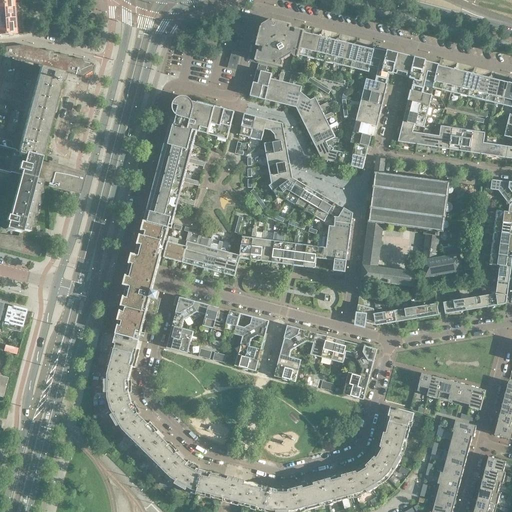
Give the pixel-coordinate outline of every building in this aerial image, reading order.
[(0,35),(15,35),(13,17),(12,4),(0,4),(0,35)] [(298,55),(304,33),(305,31),(295,29),(295,30),(295,31),(294,33),(290,32),(290,29),(291,29),(291,28),(291,25),(270,20),(262,25),(257,46),(259,47),(259,48),(260,48),(260,47),(263,48),(262,53),(260,53),(259,52),(258,52),(256,61),(282,67),(283,62),(281,58),(283,57),(285,59),(290,56),(288,54),(291,52),(293,56),(298,58),(299,55),(298,55)] [(307,58),(313,35),(304,33),(298,55),(299,55),(307,58)] [(316,60),(321,37),(313,35),(307,58),(316,60)] [(325,62),(330,39),(321,37),(316,60),(325,62)] [(333,64),(339,42),(330,39),(325,62),(333,64)] [(342,66),(348,44),(339,42),(333,64),(342,66)] [(351,68),(356,46),(348,44),(342,66),(351,68)] [(35,61),(38,50),(23,46),(13,47),(6,48),(4,55),(14,57),(28,61),(29,59),(35,61)] [(360,70),(365,48),(356,46),(351,68),(360,70)] [(374,50),(365,48),(360,70),(369,73),(370,68),(374,50)] [(434,84),(438,66),(439,66),(439,65),(426,62),(426,61),(387,51),(387,52),(374,49),(374,50),(370,68),(378,70),(375,81),(375,82),(387,84),(389,74),(393,75),(394,74),(410,78),(410,79),(414,80),(411,90),(411,91),(423,93),(426,82),(434,84)] [(78,75),(81,62),(79,61),(79,59),(74,59),(74,60),(65,57),(65,55),(60,55),(60,56),(51,54),(51,51),(46,51),(46,52),(38,50),(35,61),(35,63),(78,75)] [(235,69),(240,53),(233,51),(228,68),(235,69)] [(295,71),(298,58),(293,56),(290,69),(295,71)] [(91,71),(92,66),(93,66),(93,64),(88,63),(81,62),(78,75),(82,76),(91,71)] [(265,72),(267,66),(258,64),(256,70),(265,72)] [(447,68),(439,66),(438,66),(434,84),(433,88),(442,91),(447,68)] [(47,163),(38,160),(39,158),(60,82),(62,83),(64,77),(61,76),(62,74),(40,68),(18,153),(15,152),(15,151),(0,146),(0,173),(4,175),(3,179),(11,181),(12,177),(16,174),(21,176),(10,217),(7,216),(5,222),(8,223),(6,229),(19,233),(18,239),(15,238),(15,239),(7,237),(7,238),(0,236),(0,245),(28,253),(31,244),(23,242),(24,240),(23,240),(25,231),(29,232),(42,182),(48,183),(47,187),(78,195),(84,174),(56,164),(58,160),(52,158),(51,162),(48,161),(47,163)] [(450,93),(456,70),(447,68),(442,91),(450,93)] [(272,74),(265,72),(256,70),(253,83),(268,87),(270,79),(271,79),(272,74)] [(459,95),(465,73),(456,70),(450,93),(459,95)] [(468,97),(473,75),(465,73),(459,95),(468,97)] [(477,99),(482,77),(473,75),(468,97),(477,99)] [(485,101),(491,79),(482,77),(477,99),(485,101)] [(279,81),(271,79),(270,79),(268,87),(265,100),(275,103),(280,81),(279,81)] [(385,95),(387,84),(375,82),(375,81),(366,79),(363,90),(385,95)] [(494,104),(500,81),(491,79),(485,101),(494,104)] [(289,84),(282,82),(280,81),(275,103),(286,105),(291,84),(289,84)] [(503,106),(508,83),(500,81),(494,104),(503,106)] [(265,100),(268,87),(253,83),(250,96),(264,100),(265,100)] [(511,84),(508,83),(503,106),(511,107),(511,84)] [(305,96),(300,92),(302,87),(293,84),(291,84),(286,105),(296,108),(305,96)] [(382,106),(385,95),(363,90),(361,100),(382,106)] [(429,106),(432,96),(432,95),(423,93),(411,91),(411,90),(408,101),(429,106)] [(320,108),(320,106),(315,98),(310,100),(305,96),(296,108),(301,118),(320,108)] [(180,197),(184,182),(199,186),(201,182),(185,178),(189,163),(205,167),(206,163),(190,159),(198,132),(227,140),(235,112),(227,110),(226,112),(221,110),(222,109),(209,105),(209,107),(207,106),(207,105),(198,102),(197,104),(194,105),(193,104),(193,103),(193,102),(192,101),(191,100),(190,99),(188,98),(187,98),(186,98),(184,97),(183,97),(181,98),(180,98),(178,99),(177,100),(176,101),(175,102),(174,103),(174,105),(173,106),(173,107),(173,108),(173,109),(173,110),(173,111),(174,112),(174,113),(175,114),(176,115),(177,116),(178,117),(176,122),(171,120),(170,124),(156,175),(153,189),(151,195),(148,209),(147,209),(147,210),(148,211),(148,212),(148,213),(149,214),(149,215),(150,215),(151,215),(151,216),(152,216),(153,216),(174,217),(179,202),(194,206),(195,202),(180,197)] [(380,116),(382,106),(361,100),(358,111),(380,116)] [(427,117),(429,106),(408,101),(405,111),(427,117)] [(324,116),(321,110),(320,108),(301,118),(306,127),(325,117),(324,116)] [(377,127),(380,116),(358,111),(356,122),(377,127)] [(424,128),(427,117),(405,111),(403,122),(416,125),(415,126),(424,128)] [(250,138),(255,117),(245,114),(239,136),(250,138)] [(264,129),(266,120),(256,117),(255,117),(250,138),(261,141),(264,129)] [(330,127),(329,125),(326,119),(325,117),(306,127),(310,137),(330,127)] [(286,140),(283,124),(266,120),(264,129),(271,131),(275,135),(276,142),(286,141),(286,140)] [(374,137),(377,127),(356,122),(353,132),(374,137)] [(417,145),(419,133),(414,132),(415,126),(416,125),(403,122),(398,142),(417,145)] [(449,150),(452,128),(441,126),(439,136),(440,136),(438,148),(449,150)] [(335,138),(331,129),(330,127),(310,137),(315,147),(326,141),(326,142),(332,139),(335,138)] [(460,151),(463,130),(452,128),(449,150),(460,151)] [(470,153),(473,131),(463,130),(460,151),(470,153)] [(483,143),(485,133),(473,131),(470,153),(481,154),(482,155),(482,154),(483,143)] [(372,148),(374,137),(353,132),(350,143),(354,144),(355,143),(368,147),(372,148)] [(440,136),(439,136),(423,134),(419,133),(417,145),(438,148),(440,136)] [(288,151),(287,145),(286,141),(276,142),(264,144),(266,155),(288,151)] [(336,163),(339,152),(333,150),(334,149),(329,145),(328,147),(326,142),(326,141),(315,147),(322,160),(336,163)] [(366,158),(368,147),(355,143),(354,144),(353,152),(352,154),(360,156),(357,168),(363,170),(365,158),(366,158)] [(505,158),(507,147),(483,143),(482,154),(482,155),(484,155),(505,158)] [(290,162),(288,151),(266,155),(268,166),(290,162)] [(357,168),(360,156),(352,154),(352,155),(346,153),(339,152),(336,163),(351,167),(357,168)] [(375,173),(368,223),(369,223),(367,234),(381,236),(383,224),(424,230),(439,232),(443,232),(444,229),(445,229),(446,229),(447,228),(448,227),(449,226),(449,225),(449,224),(448,223),(448,222),(447,222),(446,221),(445,221),(446,212),(447,212),(448,212),(449,212),(450,212),(451,211),(451,210),(452,209),(452,208),(452,207),(452,206),(452,205),(451,204),(450,204),(450,203),(449,203),(447,203),(448,194),(449,194),(450,194),(451,194),(452,193),(453,192),(453,191),(453,190),(453,189),(452,188),(452,187),(451,187),(450,186),(449,186),(450,183),(382,174),(384,160),(377,159),(375,173)] [(291,172),(290,162),(268,166),(270,176),(291,172)] [(273,192),(293,178),(292,172),(291,172),(270,176),(271,184),(269,186),(273,192)] [(286,200),(297,181),(293,178),(273,192),(277,197),(279,196),(286,200)] [(504,198),(511,191),(511,182),(509,182),(492,180),(490,190),(498,191),(504,198)] [(296,205),(307,186),(297,181),(286,200),(296,205)] [(305,211),(316,192),(307,186),(296,205),(305,211)] [(258,196),(253,189),(250,191),(255,198),(258,196)] [(314,216),(325,197),(316,192),(305,211),(314,216)] [(328,214),(335,203),(334,203),(335,203),(325,197),(314,216),(323,221),(324,222),(329,214),(328,214)] [(268,209),(263,203),(260,205),(264,212),(268,209)] [(351,224),(353,214),(344,208),(344,209),(344,208),(335,203),(328,214),(329,214),(335,218),(334,227),(351,230),(351,229),(351,224)] [(167,237),(169,228),(171,229),(174,217),(153,216),(152,216),(151,216),(151,215),(150,215),(149,215),(149,214),(148,213),(148,212),(148,211),(147,210),(147,209),(148,209),(147,210),(146,210),(146,211),(145,211),(144,212),(143,213),(143,214),(142,214),(142,215),(141,221),(144,222),(138,247),(162,253),(161,255),(161,256),(160,256),(160,257),(161,258),(161,257),(163,257),(169,237),(167,237)] [(511,223),(511,212),(508,213),(508,212),(496,210),(495,220),(495,222),(511,223)] [(511,234),(511,223),(495,222),(495,220),(487,219),(486,223),(495,224),(494,230),(494,232),(511,234)] [(349,240),(351,230),(334,227),(329,226),(328,237),(349,240)] [(264,240),(262,239),(255,238),(256,230),(253,229),(251,238),(253,238),(250,260),(261,261),(264,240)] [(511,245),(511,234),(494,232),(494,230),(485,229),(485,233),(493,234),(492,241),(492,243),(511,245)] [(435,259),(438,236),(439,236),(439,232),(424,230),(423,234),(426,235),(423,261),(435,259)] [(275,241),(273,241),(266,240),(267,231),(263,231),(262,239),(264,240),(261,261),(272,263),(275,241)] [(198,244),(196,244),(189,242),(192,233),(188,232),(186,241),(188,242),(182,263),(193,266),(198,244)] [(282,264),(285,242),(283,242),(277,241),(278,233),(274,232),(273,241),(275,241),(272,263),(282,264)] [(293,266),(296,244),(294,244),(287,243),(288,234),(285,234),(283,242),(285,242),(282,264),(293,266)] [(378,256),(380,241),(381,236),(367,234),(363,267),(368,267),(368,268),(372,268),(377,268),(378,256)] [(304,267),(307,245),(298,244),(299,236),(295,235),(294,244),(296,244),(293,266),(304,267)] [(208,247),(207,247),(200,245),(202,237),(198,236),(196,244),(198,244),(193,266),(203,268),(208,247)] [(173,260),(179,239),(169,237),(163,257),(163,258),(173,260)] [(250,260),(253,238),(251,238),(242,237),(239,255),(240,256),(239,258),(240,258),(250,260)] [(348,251),(349,240),(328,237),(326,248),(327,248),(348,251)] [(213,271),(219,250),(217,249),(210,248),(213,239),(209,238),(207,247),(208,247),(203,268),(213,271)] [(182,263),(188,242),(186,241),(179,239),(173,260),(182,263)] [(511,256),(511,245),(492,243),(492,241),(484,240),(483,244),(492,245),(491,252),(491,254),(511,256)] [(224,274),(229,253),(221,250),(223,242),(219,241),(217,249),(219,250),(213,271),(224,274)] [(325,260),(327,248),(326,248),(307,245),(304,267),(315,268),(316,258),(325,260)] [(461,271),(459,255),(458,255),(456,245),(443,248),(444,258),(435,259),(423,261),(422,261),(424,268),(425,274),(425,277),(461,271)] [(152,291),(156,278),(161,258),(160,257),(160,256),(161,256),(161,255),(162,253),(138,247),(135,255),(132,255),(128,271),(124,286),(127,287),(126,291),(127,291),(147,297),(145,304),(148,304),(147,306),(148,306),(149,305),(154,306),(155,307),(155,306),(154,306),(156,300),(157,300),(159,293),(152,291)] [(345,272),(348,251),(327,248),(325,260),(334,261),(333,271),(345,272)] [(511,267),(511,259),(511,256),(491,254),(491,252),(483,251),(482,255),(491,256),(489,264),(511,267)] [(235,277),(240,258),(239,258),(240,256),(239,255),(229,253),(224,274),(235,277)] [(508,289),(511,267),(489,264),(489,265),(490,265),(489,269),(499,270),(497,287),(508,289)] [(415,287),(417,274),(380,269),(377,268),(372,268),(368,268),(368,267),(363,267),(361,280),(415,287)] [(506,304),(508,289),(497,287),(496,294),(485,296),(487,307),(506,304)] [(487,307),(485,296),(468,298),(467,289),(463,290),(466,311),(487,307)] [(466,311),(463,290),(459,290),(461,300),(443,303),(445,314),(466,311)] [(143,311),(145,304),(147,297),(127,291),(126,291),(122,306),(143,311)] [(191,316),(180,298),(179,297),(179,298),(180,298),(179,300),(176,299),(174,306),(177,307),(172,327),(182,329),(184,320),(191,316)] [(439,315),(437,304),(419,307),(418,297),(414,298),(418,319),(439,315)] [(206,315),(209,305),(180,298),(191,316),(197,312),(205,315),(206,315)] [(418,319),(414,298),(410,298),(412,308),(395,311),(397,322),(418,319)] [(214,329),(219,308),(209,305),(206,315),(205,315),(202,326),(214,329)] [(376,326),(373,309),(358,305),(355,325),(365,328),(365,323),(376,326)] [(139,326),(143,311),(122,306),(118,320),(119,321),(139,326)] [(9,322),(13,309),(7,307),(3,321),(9,322)] [(21,326),(25,311),(13,308),(13,309),(9,322),(9,323),(21,326)] [(224,332),(230,311),(219,308),(214,329),(224,332)] [(397,322),(395,311),(382,313),(381,308),(374,309),(373,309),(376,326),(397,322)] [(238,326),(241,314),(230,311),(224,332),(234,335),(237,326),(238,326)] [(242,337),(269,321),(251,317),(242,314),(241,314),(238,326),(237,326),(234,335),(242,337)] [(137,332),(139,326),(119,321),(116,335),(139,341),(139,340),(135,339),(136,334),(137,332)] [(264,339),(269,321),(242,337),(240,345),(249,347),(249,346),(262,350),(262,348),(264,339)] [(299,346),(287,326),(284,339),(280,355),(289,358),(289,357),(291,351),(299,346)] [(314,343),(317,334),(300,329),(287,326),(299,346),(307,341),(313,343),(314,343)] [(190,343),(193,332),(182,329),(172,327),(169,337),(190,343)] [(321,358),(327,337),(317,334),(314,343),(313,343),(310,355),(321,358)] [(135,368),(140,350),(137,349),(139,341),(116,335),(107,369),(130,375),(132,367),(135,368)] [(220,346),(222,338),(215,336),(213,344),(220,346)] [(188,354),(190,343),(169,337),(166,348),(188,354)] [(332,361),(337,339),(327,337),(321,358),(332,361)] [(345,352),(348,342),(337,339),(332,361),(343,363),(346,352),(345,352)] [(357,361),(377,350),(364,346),(364,347),(348,342),(345,352),(346,352),(352,353),(357,361)] [(259,361),(262,350),(249,346),(249,347),(240,345),(237,355),(259,361)] [(16,355),(18,349),(6,346),(4,352),(16,355)] [(369,379),(374,362),(377,350),(357,361),(362,369),(360,376),(369,379)] [(256,372),(259,361),(237,355),(235,366),(243,368),(242,369),(248,371),(248,370),(256,372)] [(298,371),(301,361),(301,360),(289,357),(289,358),(280,355),(277,366),(298,371)] [(295,382),(298,371),(277,366),(274,377),(282,379),(282,380),(287,381),(287,380),(295,382)] [(128,392),(129,387),(131,387),(131,380),(129,380),(130,375),(107,369),(105,375),(105,380),(104,380),(104,393),(105,393),(105,399),(107,404),(130,398),(128,392)] [(366,389),(369,379),(360,376),(348,373),(345,384),(366,389)] [(428,394),(433,377),(422,374),(419,386),(416,385),(414,391),(427,394),(428,394)] [(438,400),(439,397),(438,397),(443,380),(433,377),(428,394),(427,394),(427,397),(438,400)] [(449,400),(454,382),(443,380),(438,397),(439,397),(448,400),(449,400)] [(459,405),(460,403),(459,403),(464,385),(454,382),(449,400),(448,400),(448,402),(459,405)] [(363,400),(366,389),(345,384),(342,395),(363,400)] [(469,405),(470,406),(474,388),(464,385),(459,403),(460,403),(469,405)] [(480,411),(485,391),(474,388),(470,406),(469,405),(469,408),(480,411)] [(503,404),(511,406),(511,394),(505,393),(503,404)] [(142,418),(138,414),(137,414),(135,409),(137,408),(134,402),(132,404),(130,398),(107,404),(108,410),(111,415),(110,416),(117,427),(118,426),(120,431),(125,435),(142,418)] [(511,417),(511,406),(503,404),(500,414),(511,417)] [(405,448),(414,413),(391,407),(388,415),(386,415),(381,433),(384,433),(382,441),(405,448)] [(511,417),(500,414),(497,425),(511,428),(511,417)] [(141,452),(158,434),(152,428),(154,426),(150,422),(148,424),(142,418),(125,435),(141,452)] [(454,432),(472,437),(473,437),(476,426),(455,420),(452,432),(453,432),(454,432)] [(511,439),(511,428),(497,425),(494,435),(511,440),(511,439)] [(453,432),(451,442),(469,447),(472,437),(454,432),(453,432)] [(183,459),(173,449),(175,447),(170,442),(168,444),(158,434),(141,452),(166,476),(183,459)] [(395,470),(402,459),(401,458),(404,453),(405,448),(382,441),(380,447),(378,445),(375,451),(377,452),(374,457),(370,462),(387,479),(392,474),(394,470),(395,470)] [(451,442),(448,452),(467,457),(469,447),(451,442)] [(448,452),(445,463),(464,468),(467,457),(448,452)] [(503,472),(506,462),(489,457),(486,468),(503,473),(503,472)] [(196,494),(203,470),(197,469),(192,466),(194,464),(188,461),(187,463),(183,459),(166,476),(170,481),(175,483),(174,484),(186,491),(186,490),(191,492),(196,494)] [(383,483),(387,479),(370,462),(366,466),(365,463),(359,467),(361,469),(356,472),(350,473),(356,497),(362,495),(367,492),(367,493),(379,487),(378,486),(383,483)] [(443,473),(461,478),(464,468),(445,463),(443,473)] [(402,465),(398,472),(405,476),(409,469),(402,465)] [(503,484),(506,473),(503,472),(503,473),(486,468),(483,478),(500,483),(500,484),(503,484)] [(264,511),(271,488),(203,470),(196,494),(264,511)] [(440,472),(437,483),(458,489),(461,478),(443,473),(440,472)] [(356,497),(350,473),(342,475),(341,473),(329,476),(330,479),(316,482),(322,506),(356,497)] [(500,484),(500,483),(483,478),(480,489),(498,493),(500,484)] [(322,506),(316,482),(314,483),(313,480),(307,482),(308,485),(294,488),(300,511),(322,506)] [(437,483),(435,494),(456,499),(458,489),(437,483)] [(300,511),(294,488),(289,490),(289,487),(282,487),(282,490),(277,490),(271,488),(264,511),(300,511)] [(497,505),(500,494),(498,493),(480,489),(477,499),(495,504),(497,505)] [(432,505),(434,505),(453,510),(454,505),(455,504),(456,502),(455,500),(456,499),(435,494),(432,505)] [(492,511),(495,504),(477,499),(475,510),(483,511),(492,511)]
